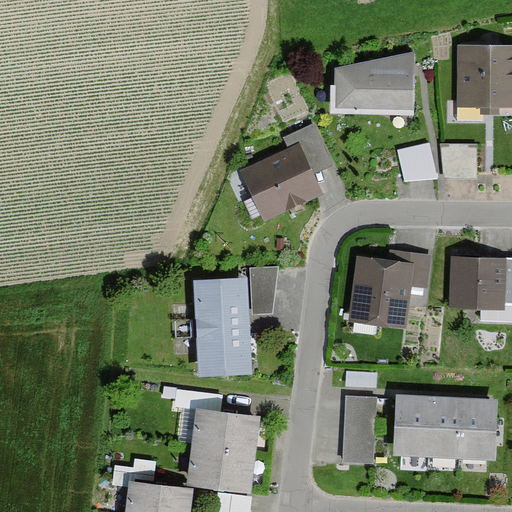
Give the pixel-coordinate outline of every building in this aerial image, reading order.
[(511,50),(458,49),(456,112),(481,113),(480,120),(511,120),(511,50)] [(402,58),(335,74),(335,112),(413,114),(414,59),(402,58)] [(287,155),(240,176),(264,226),(320,200),(311,179),(331,170),(311,129),(281,143),(287,155)] [(402,185),(437,184),(428,146),(395,154),(402,185)] [(477,149),(441,150),(443,184),(479,183),(477,149)] [(394,256),(393,266),(355,263),(349,329),(406,334),(410,291),(427,292),(430,259),(394,256)] [(507,317),(508,264),(451,263),(450,316),(507,317)] [(251,319),(271,318),(277,272),(249,273),(251,319)] [(194,287),(198,381),(249,379),(246,285),(194,287)] [(346,384),(377,385),(377,370),(347,369),(346,384)] [(185,492),(250,500),(260,423),(220,418),(222,400),(176,394),(174,411),(195,414),(185,492)] [(496,404),(395,401),(393,461),(411,461),(444,462),(474,463),(494,464),(496,404)] [(372,468),(374,402),(344,402),(342,467),(372,468)] [(125,511),(188,511),(191,495),(129,488),(125,511)] [(248,511),(250,504),(217,500),(215,511),(248,511)]
